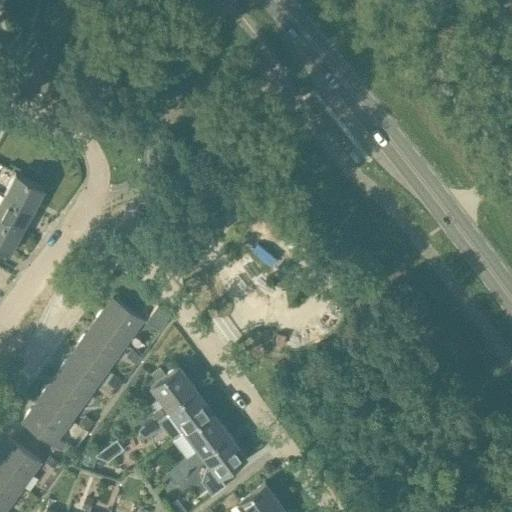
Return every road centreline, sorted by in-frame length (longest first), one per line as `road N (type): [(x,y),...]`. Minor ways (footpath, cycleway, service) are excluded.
road 1 (primary): [(511,301),(275,0)]
road 2 (residential): [(332,511),(190,318),(122,255)]
road 3 (residential): [(0,419),(122,255)]
road 4 (residential): [(78,223),(96,191),(94,155),(84,140),(0,96)]
road 5 (residential): [(0,329),(78,223)]
